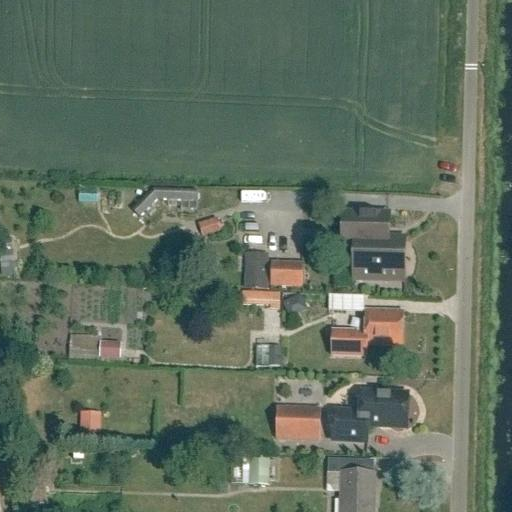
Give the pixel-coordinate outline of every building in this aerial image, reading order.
[(195,204),(196,193),(152,191),(131,212),(139,220),(156,203),(195,204)] [(403,284),(404,245),(388,245),(388,217),(342,216),(341,254),(353,254),(353,283),(403,284)] [(215,222),(203,225),(207,237),(218,233),(215,222)] [(268,256),(246,255),(245,292),(268,292),(268,256)] [(301,289),(302,264),(270,263),(269,288),(301,289)] [(278,311),(279,295),(241,293),(241,306),(270,307),(269,311),(278,311)] [(368,312),(368,297),(334,297),(334,312),(368,312)] [(402,349),(403,315),(365,314),(364,335),(332,334),(331,359),(366,360),(366,349),(402,349)] [(121,360),(122,345),(100,343),(99,360),(101,360),(101,366),(124,367),(125,360),(121,360)] [(280,368),(280,349),(270,349),(270,368),(280,368)] [(392,398),(388,395),(379,395),(376,397),(360,397),(359,413),(355,417),(333,416),(332,444),(367,445),(368,429),(406,431),(408,399),(392,398)] [(319,442),(320,409),(275,407),(274,441),(319,442)] [(81,414),(81,434),(100,435),(101,415),(81,414)] [(268,459),(248,458),(248,487),(268,487),(268,459)] [(372,511),(373,477),(355,477),(357,463),(328,462),(328,475),(342,475),(341,511),(372,511)]
